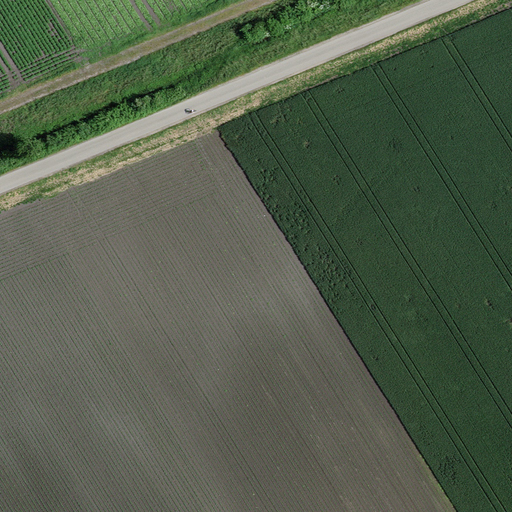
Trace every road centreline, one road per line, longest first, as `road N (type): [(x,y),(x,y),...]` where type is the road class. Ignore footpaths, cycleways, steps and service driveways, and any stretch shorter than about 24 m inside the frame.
road 1 (unclassified): [(0,192),(465,0)]
road 2 (track): [(255,0),(0,105)]
